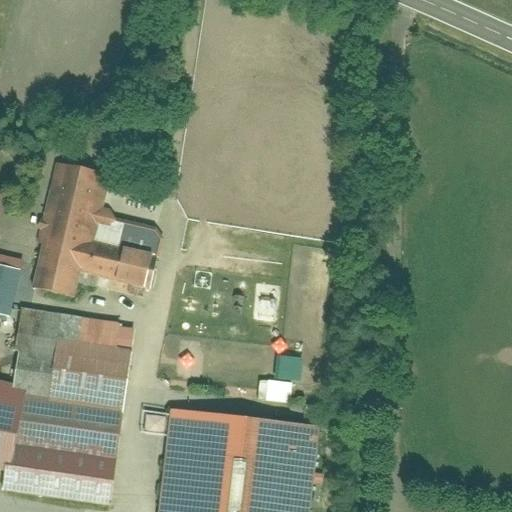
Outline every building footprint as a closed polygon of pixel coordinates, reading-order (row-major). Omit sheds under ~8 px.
[(62,172),(32,289),(77,300),(85,271),(150,288),(164,236),(101,219),(110,185),(62,172)] [(57,401),(132,417),(145,354),(71,338),(57,401)] [(0,467),(18,471),(34,396),(37,384),(0,375),(0,467)] [(57,401),(34,396),(18,471),(14,487),(112,508),(132,417),(57,401)] [(180,409),(165,511),(307,511),(320,429),(180,409)]
